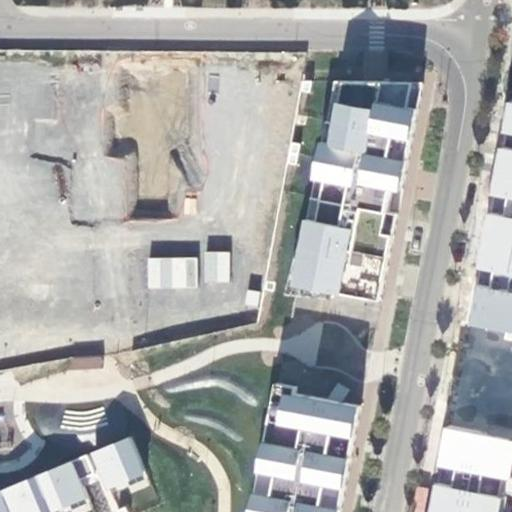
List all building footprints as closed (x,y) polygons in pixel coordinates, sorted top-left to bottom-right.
[(0,199),(74,203),(75,154),(92,156),(92,81),(0,80),(0,199)] [(248,234),(250,82),(135,81),(133,233),(248,234)] [(310,217),(289,293),(295,294),(323,296),(335,296),(336,290),(383,299),(387,272),(394,233),(400,213),(389,209),(393,188),(398,189),(404,190),(424,82),(363,81),(336,81),(310,217)] [(511,118),(474,322),(482,323),(511,329),(511,331),(511,339),(511,118)] [(203,281),(228,282),(229,252),(204,251),(203,281)] [(146,287),(196,289),(197,258),(147,257),(146,287)] [(73,357),(73,367),(100,367),(100,357),(73,357)] [(341,511),(353,450),(362,404),(301,393),(296,392),(297,385),(277,382),(253,511),(341,511)] [(435,511),(506,511),(510,495),(504,493),(505,489),(511,490),(511,435),(460,426),(452,424),(435,511)] [(130,437),(94,452),(110,491),(148,475),(132,436),(130,437)] [(94,474),(87,455),(0,490),(0,511),(59,511),(91,499),(82,479),(94,474)]
